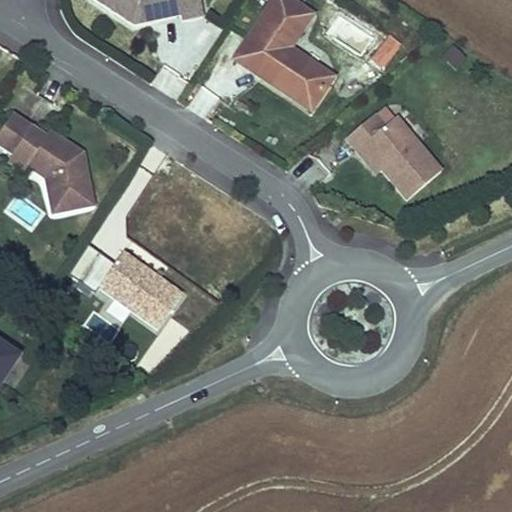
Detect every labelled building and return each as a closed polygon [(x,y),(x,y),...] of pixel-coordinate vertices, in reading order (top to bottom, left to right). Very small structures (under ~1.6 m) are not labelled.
[(177,21),(199,15),(195,0),(89,0),(128,25),(175,15),(177,21)] [(266,0),(227,60),(278,93),(283,85),(310,102),(327,76),(284,49),(307,13),(287,0),(266,0)] [(439,60),(454,71),(464,58),(449,46),(439,60)] [(159,68),(152,89),(179,99),(186,78),(159,68)] [(283,85),(278,93),(307,110),(310,102),(283,85)] [(199,91),(191,112),(208,119),(216,98),(199,91)] [(403,198),(437,168),(391,115),(379,125),(369,113),(341,138),(352,150),(357,145),(403,198)] [(27,158),(23,165),(40,176),(48,213),(89,206),(78,154),(56,141),(53,146),(40,137),(6,116),(0,126),(0,149),(7,154),(11,148),(27,158)] [(53,146),(56,141),(44,132),(40,137),(53,146)] [(20,171),(23,165),(27,158),(11,148),(7,154),(4,162),(20,171)] [(95,288),(155,329),(179,294),(119,253),(95,288)] [(0,379),(19,352),(0,338),(0,379)]
